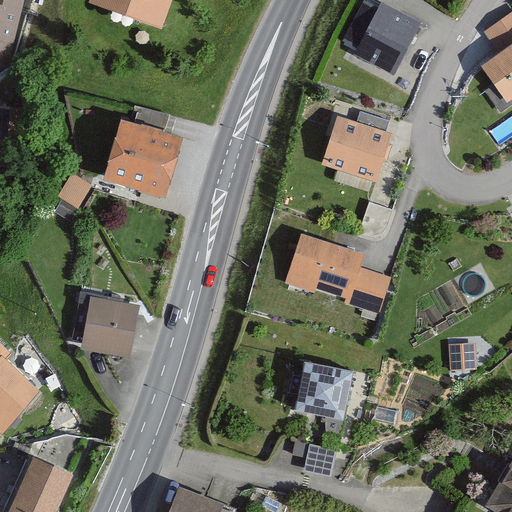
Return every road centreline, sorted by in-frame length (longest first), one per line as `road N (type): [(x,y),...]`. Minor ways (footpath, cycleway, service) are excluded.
road 1 (tertiary): [(293,0),(268,55),(164,407),(121,511)]
road 2 (residential): [(483,0),(428,99),(424,169),(449,187),(487,189),(511,176)]
